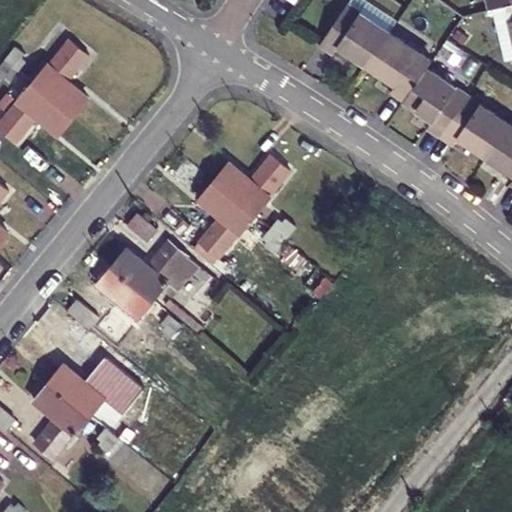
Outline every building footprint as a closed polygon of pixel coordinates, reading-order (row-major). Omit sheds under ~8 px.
[(429,119),(423,127),(451,145),(456,137),(483,156),(511,176),(508,182),(511,184),(511,127),(506,124),(482,106),(466,96),(425,67),(430,60),(388,31),(348,2),(319,42),(333,52),(338,45),(365,64),(394,84),(390,91),(402,99),(429,119)] [(71,41),(37,83),(75,114),(88,98),(69,81),(89,57),(71,41)] [(23,49),(11,63),(25,74),(33,64),(28,59),(31,55),(23,49)] [(18,83),(25,74),(11,63),(1,75),(9,82),(12,78),(18,83)] [(59,133),(75,114),(37,83),(0,127),(18,142),(39,117),(59,133)] [(451,145),(423,127),(437,137),(450,147),(451,145)] [(231,162),(216,180),(258,214),(280,188),(286,194),(297,181),(290,175),(292,173),(285,166),(303,145),(292,135),(274,157),(273,156),(261,170),(252,162),(244,173),(231,162)] [(222,257),(258,214),(216,180),(200,199),(221,218),(201,240),(222,257)] [(0,183),(0,244),(9,233),(0,225),(0,202),(9,191),(0,183)] [(149,198),(168,216),(178,204),(158,187),(149,198)] [(130,227),(149,243),(159,231),(140,215),(130,227)] [(279,244),(295,229),(285,219),(269,234),(279,244)] [(128,247),(112,267),(154,301),(179,269),(190,278),(200,265),(170,240),(150,265),(128,247)] [(442,339),(473,299),(401,242),(382,265),(390,271),(377,288),(442,339)] [(238,266),(228,278),(237,285),(246,273),(238,266)] [(119,343),(154,301),(112,267),(99,283),(120,302),(99,327),(119,343)] [(211,275),(219,283),(223,278),(215,272),(211,275)] [(78,302),(69,312),(89,329),(98,318),(78,302)] [(182,324),(170,314),(161,324),(165,328),(162,331),(170,338),(182,324)] [(66,363),(50,382),(92,415),(107,396),(117,405),(135,384),(125,375),(127,372),(108,356),(87,381),(66,363)] [(66,446),(92,415),(50,382),(35,400),(56,419),(37,442),(65,466),(75,453),(66,446)] [(0,416),(9,424),(20,410),(0,393),(0,416)] [(125,405),(106,426),(119,437),(138,415),(125,405)] [(108,451),(119,437),(106,426),(98,437),(101,439),(98,443),(108,451)] [(0,489),(26,458),(7,442),(0,450),(0,489)] [(247,443),(239,452),(310,511),(325,511),(330,506),(317,495),(322,489),(265,443),(258,451),(247,443)] [(310,511),(239,452),(231,461),(241,470),(234,479),(272,511),(310,511)] [(511,511),(511,487),(509,485),(495,502),(508,511),(511,511)] [(13,503),(5,511),(29,511),(31,510),(21,502),(18,506),(13,503)] [(508,511),(495,502),(486,511),(508,511)]
